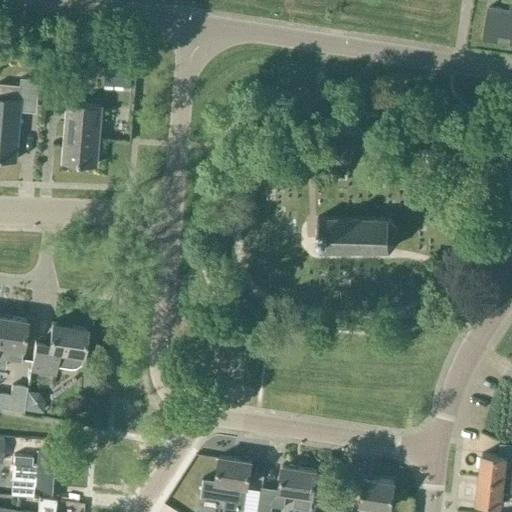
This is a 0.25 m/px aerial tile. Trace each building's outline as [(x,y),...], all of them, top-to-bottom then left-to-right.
[(510,10),(488,7),(483,37),(497,39),(497,33),(511,35),(511,41),(511,4),(510,5),(510,10)] [(0,157),(15,159),(20,102),(37,103),(39,78),(20,77),(20,84),(0,82),(0,157)] [(64,161),(95,164),(101,104),(69,101),(68,115),(67,115),(64,161)] [(318,238),(318,249),(389,249),(397,240),(397,226),(389,217),(317,216),(317,228),(317,238),(318,238)] [(2,315),(0,326),(0,366),(3,367),(4,358),(19,360),(26,319),(2,315)] [(48,343),(34,341),(30,370),(54,374),(56,364),(69,366),(75,366),(79,362),(81,358),(81,354),(82,354),(86,328),(51,323),(48,343)] [(26,385),(11,383),(9,393),(0,391),(0,406),(23,410),(26,385)] [(482,453),(479,477),(511,481),(511,470),(510,480),(504,479),(506,456),(511,456),(511,443),(499,443),(498,455),(482,453)] [(10,478),(11,478),(10,494),(32,495),(33,485),(64,487),(67,452),(37,450),(36,464),(12,462),(10,478)] [(204,480),(202,495),(225,499),(223,511),(241,511),(244,497),(245,486),(247,486),(251,460),(219,455),(215,481),(204,480)] [(316,469),(282,464),(278,488),(261,486),(257,511),(270,511),(272,505),(284,507),(286,492),(295,493),(293,506),(310,509),(316,469)] [(358,511),(374,511),(376,506),(390,508),(394,481),(364,476),(358,511)] [(511,491),(511,481),(479,477),(476,502),(501,505),(502,491),(511,491)] [(53,511),(55,499),(38,497),(36,511),(32,511),(15,510),(14,511),(53,511)]
